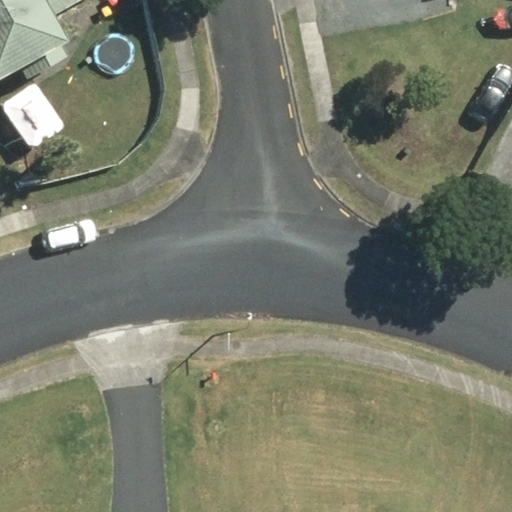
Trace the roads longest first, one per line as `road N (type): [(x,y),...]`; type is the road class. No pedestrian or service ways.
road 1 (residential): [(0,309),(132,266),(272,262)]
road 2 (residential): [(229,0),(272,262)]
road 3 (residential): [(272,262),(511,330)]
